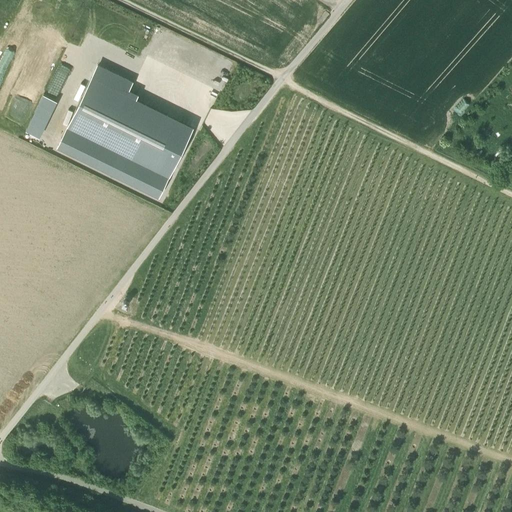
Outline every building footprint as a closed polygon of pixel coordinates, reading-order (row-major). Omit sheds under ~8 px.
[(30,21),(36,0),(35,0),(27,0),(22,19),(30,21)] [(41,2),(33,20),(41,23),(48,5),(41,2)] [(45,24),(53,26),(60,8),(52,5),(45,24)] [(56,25),(65,28),(71,8),(62,5),(56,25)] [(97,65),(68,125),(168,174),(191,126),(127,95),(129,90),(126,89),(130,81),(97,65)] [(43,95),(25,130),(38,137),(55,101),(43,95)] [(68,125),(58,146),(157,195),(168,174),(68,125)]
